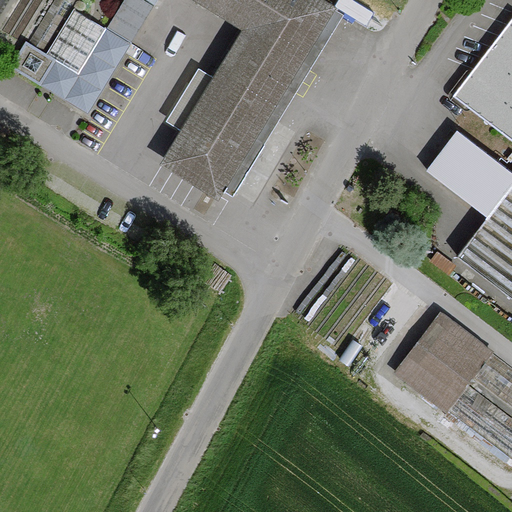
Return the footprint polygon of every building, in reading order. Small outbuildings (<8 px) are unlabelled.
[(9,68),(94,113),(153,0),(124,0),(110,28),(72,8),(49,51),(25,38),(9,68)] [(334,9),(320,0),(191,0),(242,30),(161,163),(219,198),(334,9)] [(452,98),(511,142),(511,18),(452,98)] [(218,81),(197,69),(166,122),(187,134),(218,81)] [(511,178),(453,135),(422,175),(481,220),(450,261),(511,307),(511,178)] [(487,354),(435,317),(391,378),(443,416),(487,354)] [(511,373),(494,360),(450,419),(511,464),(511,373)]
